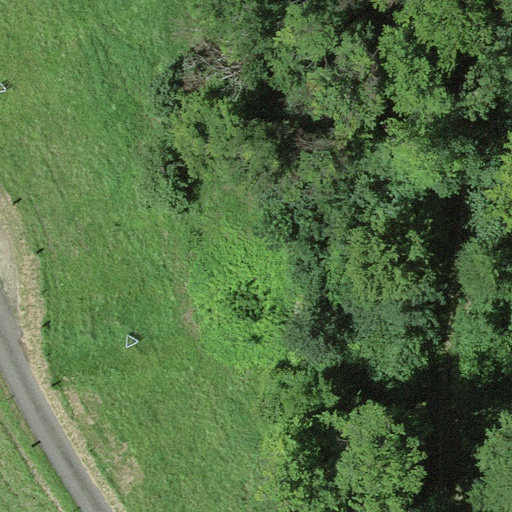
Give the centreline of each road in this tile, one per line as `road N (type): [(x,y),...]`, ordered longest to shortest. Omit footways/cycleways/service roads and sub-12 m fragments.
road 1 (track): [(452,511),(457,283),(491,0)]
road 2 (residential): [(98,511),(65,463),(0,315)]
